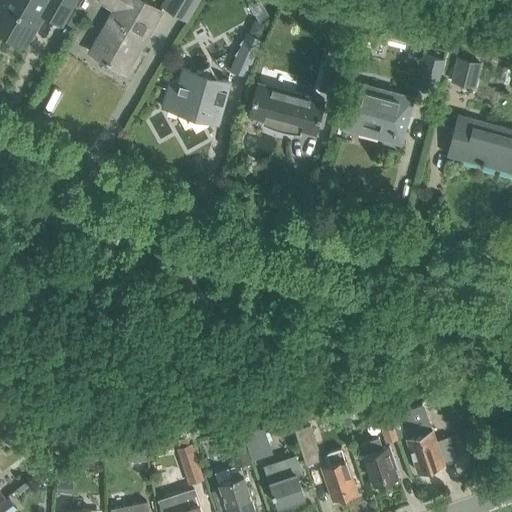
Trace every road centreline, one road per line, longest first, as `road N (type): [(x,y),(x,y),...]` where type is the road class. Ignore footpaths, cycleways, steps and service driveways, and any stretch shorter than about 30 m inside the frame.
road 1 (unclassified): [(511,304),(219,230),(0,152)]
road 2 (track): [(325,0),(511,46)]
